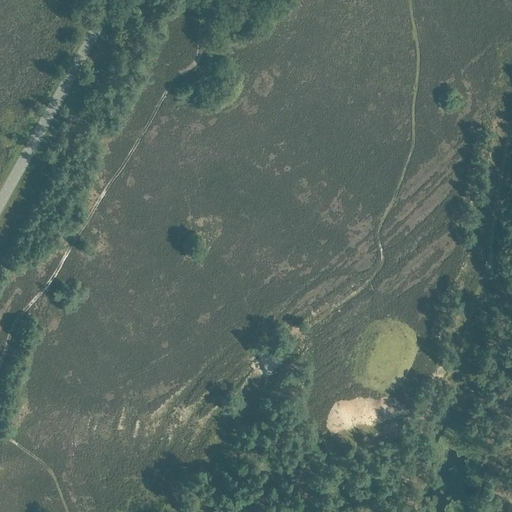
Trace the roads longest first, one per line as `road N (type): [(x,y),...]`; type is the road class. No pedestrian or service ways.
road 1 (track): [(409,0),(412,146),(380,225),(381,264),(369,281),(346,272),(298,290),(56,406),(9,439)]
road 2 (track): [(0,363),(13,326),(177,77),(200,57),(209,0)]
road 3 (tertiary): [(0,204),(112,0)]
road 4 (track): [(511,132),(485,267),(492,290),(511,301)]
